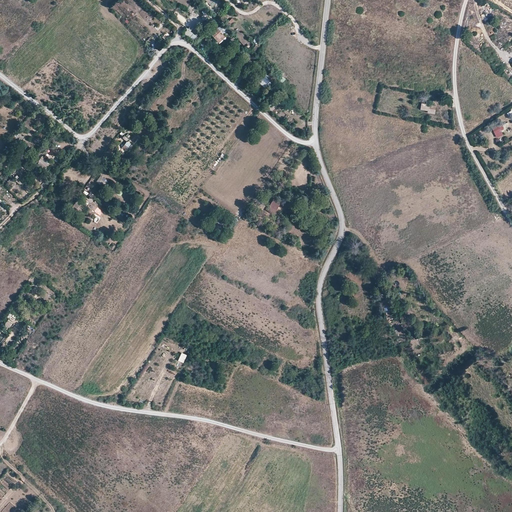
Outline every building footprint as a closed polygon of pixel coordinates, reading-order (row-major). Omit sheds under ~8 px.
[(192,42),(197,37),(188,29),(183,34),(192,42)] [(213,37),(216,40),(223,34),(220,31),(213,37)] [(269,86),(273,82),(267,76),(264,78),(267,81),(266,82),(269,86)] [(428,113),(435,114),(436,106),(429,105),(428,113)] [(492,128),(497,137),(504,133),(499,125),(492,128)] [(44,172),(48,168),(40,162),(37,165),(44,172)] [(101,187),(104,184),(103,183),(105,180),(100,176),(95,183),(101,187)] [(266,211),(272,215),(280,202),(273,199),(266,211)] [(73,210),(78,213),(83,206),(77,201),(69,211),(71,212),(73,210)] [(184,364),(186,355),(181,353),(178,362),(184,364)]
